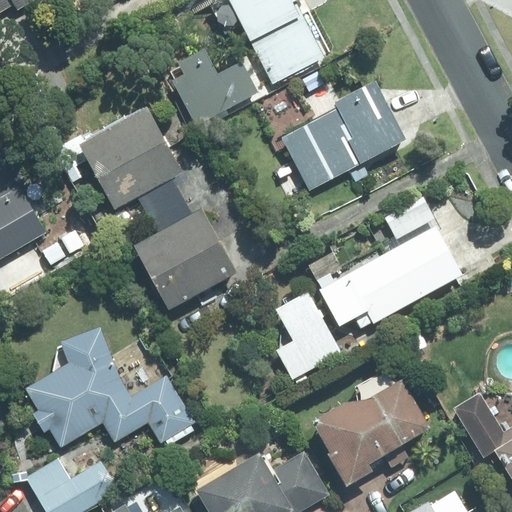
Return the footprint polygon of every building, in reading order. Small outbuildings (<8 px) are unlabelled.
[(0,0),(0,7),(2,12),(20,1),(23,7),(34,0),(0,0)] [(306,0),(232,0),(276,85),(329,57),(302,3),(306,0)] [(199,126),(264,94),(248,63),(224,75),(212,50),(184,64),(190,75),(177,81),(199,126)] [(372,175),(367,165),(415,142),(387,82),(343,103),(347,111),(288,140),(312,191),(352,172),(357,182),(372,175)] [(120,210),(189,173),(155,110),(86,147),(120,210)] [(54,232),(14,165),(0,173),(0,288),(3,293),(38,272),(33,264),(47,255),(39,241),(54,232)] [(247,274),(213,210),(144,247),(177,311),(247,274)] [(473,276),(447,228),(326,291),(346,329),(374,315),(380,325),(473,276)] [(342,353),(309,291),(279,307),(296,339),(276,349),(292,380),(342,353)] [(138,397),(127,380),(110,327),(71,342),(79,364),(36,389),(48,410),(41,415),(52,433),(59,429),(69,446),(110,423),(121,441),(154,422),(166,444),(202,423),(174,376),(138,397)] [(413,381),(381,398),(383,402),(356,405),(323,424),(340,454),(336,456),(354,489),(382,473),(378,465),(440,432),(413,381)] [(511,429),(509,431),(486,393),(459,408),(511,496),(511,429)] [(301,511),(332,494),(307,451),(279,467),(271,453),(194,497),(202,511),(301,511)] [(47,511),(82,511),(120,491),(103,462),(72,480),(61,460),(28,480),(47,511)] [(436,511),(431,502),(413,511),(436,511)]
